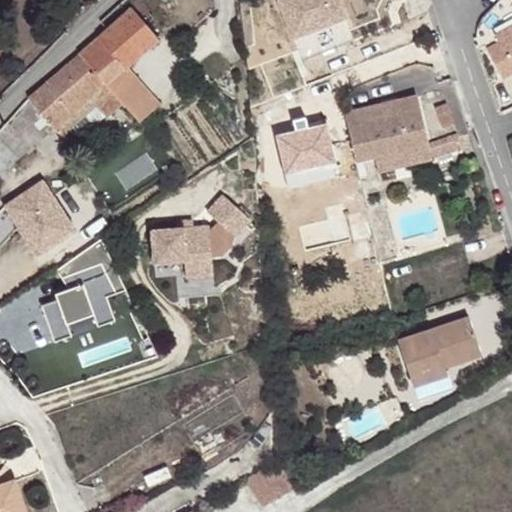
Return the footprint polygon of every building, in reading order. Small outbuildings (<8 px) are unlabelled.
[(343,12),(338,0),(281,0),(292,30),(343,12)] [(99,38),(79,54),(105,84),(125,67),(126,66),(158,38),(132,8),(108,29),(99,38)] [(298,60),(350,38),(345,25),(292,47),(298,60)] [(511,26),(495,35),(498,41),(499,43),(487,49),(503,78),(511,73),(511,26)] [(79,54),(29,98),(53,126),(54,128),(55,126),(105,84),(79,54)] [(126,66),(125,67),(105,84),(122,104),(140,122),(161,103),(126,66)] [(105,84),(55,126),(72,145),(105,116),(107,118),(122,104),(105,84)] [(385,103),(345,113),(350,136),(356,161),(375,157),(428,145),(428,144),(417,95),(395,101),(397,111),(387,113),(385,103)] [(29,98),(9,121),(30,146),(53,126),(29,98)] [(397,111),(395,101),(385,103),(387,113),(397,111)] [(446,103),(436,107),(443,127),(454,124),(446,103)] [(9,121),(0,130),(0,137),(19,156),(30,146),(9,121)] [(327,127),(273,139),(283,182),(311,175),(312,182),(313,188),(340,181),(338,176),(337,169),(356,165),(356,161),(350,136),(330,141),(327,127)] [(428,145),(432,159),(462,149),(457,134),(428,144),(428,145)] [(0,137),(0,175),(19,156),(0,137)] [(432,159),(428,145),(375,157),(378,172),(432,159)] [(38,207),(52,197),(39,179),(30,185),(4,205),(0,208),(0,238),(17,222),(38,207)] [(223,195),(208,212),(234,236),(249,219),(223,195)] [(181,221),(182,228),(193,227),(192,220),(181,221)] [(350,237),(346,221),(338,222),(341,238),(350,237)] [(182,228),(151,230),(154,262),(185,260),(186,276),(212,275),(209,226),(193,227),(182,228)] [(126,289),(101,239),(56,270),(68,289),(55,294),(57,300),(41,305),(54,342),(71,335),(67,323),(93,314),(98,326),(114,320),(106,297),(126,289)] [(469,316),(398,340),(413,387),(447,375),(445,368),(482,355),(469,316)] [(451,386),(447,375),(413,387),(417,397),(451,386)] [(260,508),(296,487),(279,459),(243,481),(260,508)] [(0,511),(26,511),(15,481),(0,485),(0,511)]
